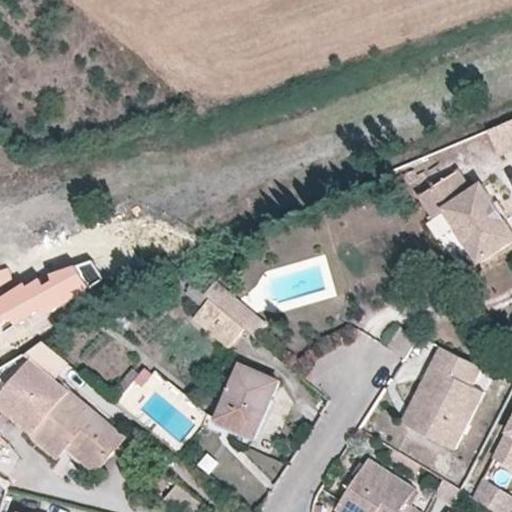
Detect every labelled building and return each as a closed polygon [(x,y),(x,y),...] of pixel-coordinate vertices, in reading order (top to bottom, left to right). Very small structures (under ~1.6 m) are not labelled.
[(511,116),(490,126),(501,152),(511,147),(511,116)] [(511,225),(483,182),(472,189),(460,171),(423,196),(436,216),(447,209),(483,261),(511,241),(511,225)] [(102,279),(90,260),(46,273),(50,281),(42,286),(37,278),(24,286),(22,282),(16,287),(0,296),(0,323),(2,327),(43,307),(48,317),(102,279)] [(0,269),(0,296),(16,287),(8,266),(0,269)] [(208,296),(194,283),(187,291),(206,307),(212,299),(208,296)] [(243,326),(255,313),(223,286),(212,299),(243,326)] [(231,346),(246,327),(243,326),(212,299),(206,307),(196,317),(231,346)] [(246,327),(258,337),(268,324),(255,313),(243,326),(246,327)] [(387,342),(403,355),(417,337),(401,325),(387,342)] [(445,348),(444,350),(483,370),(485,367),(445,348)] [(483,370),(444,350),(414,410),(422,413),(414,429),(447,445),(459,419),(472,426),(488,394),(475,387),(483,370)] [(0,402),(37,435),(74,393),(32,356),(0,392),(0,402)] [(220,418),(257,435),(281,380),(243,364),(220,418)] [(120,385),(127,392),(138,380),(144,387),(154,374),(146,368),(141,373),(135,367),(120,385)] [(60,455),(69,445),(74,440),(102,465),(126,439),(74,393),(37,435),(60,455)] [(422,413),(414,410),(407,425),(414,429),(422,413)] [(460,451),(472,426),(459,419),(447,445),(460,451)] [(511,423),(496,456),(511,464),(511,423)] [(74,440),(69,445),(98,470),(102,465),(74,440)] [(414,489),(366,465),(341,511),(424,511),(408,504),(414,489)] [(511,494),(486,478),(475,497),(499,511),(509,511),(511,508),(511,494)]
